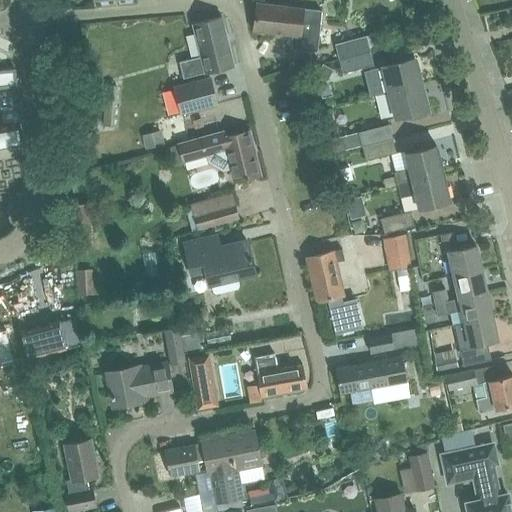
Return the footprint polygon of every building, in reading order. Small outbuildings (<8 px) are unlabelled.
[(291,48),(311,51),(316,51),(321,10),(257,2),(253,30),(292,35),(291,48)] [(201,56),(188,60),(179,62),(183,77),(233,64),(221,17),(193,24),(201,56)] [(339,58),(369,51),(379,48),(375,34),(335,44),(339,58)] [(373,66),(369,52),(369,51),(339,58),(343,74),(373,66)] [(388,91),(421,83),(414,57),(381,65),(388,91)] [(323,63),(316,75),(327,81),(333,69),(323,63)] [(217,104),(210,78),(175,87),(182,113),(217,104)] [(428,109),(421,83),(388,91),(394,117),(428,109)] [(106,85),(103,124),(113,125),(117,86),(106,85)] [(192,120),(195,129),(204,126),(202,118),(192,120)] [(358,132),(361,147),(393,138),(389,124),(358,132)] [(146,148),(165,143),(161,130),(142,135),(146,148)] [(179,144),(170,147),(174,163),(183,160),(207,155),(209,162),(225,171),(232,170),(235,180),(241,179),(260,174),(249,131),(225,137),(224,132),(204,136),(179,143),(179,144)] [(347,149),(343,135),(330,139),(334,153),(347,149)] [(393,138),(361,147),(365,161),(391,153),(396,171),(394,171),(395,177),(383,179),(385,187),(397,184),(443,173),(436,145),(405,153),(404,150),(397,152),(393,138)] [(16,145),(0,148),(0,159),(18,156),(16,145)] [(410,210),(419,208),(450,200),(443,173),(397,184),(400,196),(402,195),(406,211),(380,218),(383,232),(414,224),(410,210)] [(235,205),(194,216),(198,229),(239,217),(235,205)] [(366,230),(363,219),(352,221),(355,233),(366,230)] [(453,231),(441,234),(444,247),(448,246),(454,275),(481,268),(476,244),(457,248),(453,231)] [(384,234),(385,267),(408,266),(407,232),(384,234)] [(198,239),(184,243),(187,256),(191,276),(207,272),(209,282),(211,282),(213,291),(217,293),(237,288),(239,285),(238,278),(256,274),(248,241),(220,248),(217,235),(198,239)] [(342,250),(328,253),(308,257),(318,299),(341,294),(334,262),(344,259),(342,250)] [(413,288),(409,266),(397,269),(401,290),(413,288)] [(73,268),(74,295),(93,295),(92,268),(73,268)] [(459,298),(486,291),(481,268),(454,275),(459,298)] [(444,289),(432,292),(434,303),(446,300),(444,289)] [(459,298),(446,300),(434,303),(437,315),(449,313),(451,324),(454,323),(492,315),(486,291),(459,298)] [(329,299),(330,328),(359,328),(358,298),(329,299)] [(492,315),(454,323),(463,365),(469,364),(491,359),(487,342),(497,339),(492,315)] [(77,316),(59,320),(66,349),(84,345),(77,316)] [(59,320),(20,330),(28,359),(66,349),(59,320)] [(200,322),(178,326),(184,354),(201,351),(199,342),(204,341),(200,322)] [(185,361),(184,354),(178,326),(163,329),(164,331),(168,347),(171,364),(185,361)] [(404,330),(367,337),(368,338),(370,350),(370,353),(419,344),(416,328),(414,328),(404,330)] [(454,349),(434,353),(437,371),(458,366),(454,349)] [(209,352),(189,356),(192,376),(198,409),(218,405),(209,352)] [(302,364),(278,369),(274,353),(255,357),(263,397),(306,388),(302,364)] [(372,386),(401,381),(407,380),(403,356),(336,368),(341,392),(350,390),(353,403),(375,399),(372,386)] [(172,390),(169,370),(167,363),(139,369),(139,367),(107,373),(113,406),(141,401),(140,396),(172,390)] [(473,384),(476,384),(473,371),(445,377),(448,390),(449,390),(473,384)] [(479,412),(500,407),(511,404),(511,374),(493,379),(488,380),(488,381),(483,382),(486,397),(476,399),(479,412)] [(316,418),(333,414),(331,405),(314,409),(316,418)] [(463,429),(459,416),(454,417),(457,431),(458,431),(463,429)] [(328,438),(337,436),(333,419),(324,421),(328,438)] [(216,503),(236,499),(244,498),(241,483),(265,479),(262,465),(261,458),(264,457),(262,448),(259,449),(255,429),(201,440),(207,475),(211,475),(216,503)] [(90,439),(64,444),(70,479),(66,480),(69,493),(66,493),(70,511),(96,506),(92,488),(89,488),(87,477),(97,475),(90,439)] [(434,486),(427,451),(425,443),(408,450),(409,455),(417,490),(434,486)] [(468,511),(510,511),(507,493),(499,495),(492,463),(497,462),(493,447),(493,443),(442,454),(448,482),(474,476),(479,499),(466,502),(468,511)] [(195,444),(164,450),(165,452),(169,476),(200,470),(195,444)] [(377,451),(358,459),(361,467),(380,460),(377,451)] [(269,487),(249,491),(251,504),(271,500),(269,487)] [(415,511),(414,508),(404,510),(400,493),(376,499),(379,511),(415,511)]
